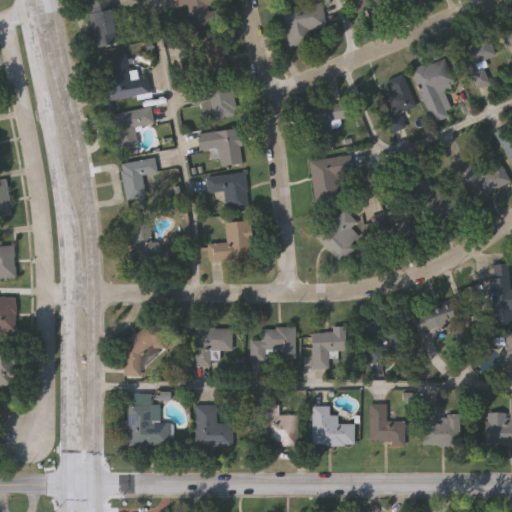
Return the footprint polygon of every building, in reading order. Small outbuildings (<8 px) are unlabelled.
[(94,47),(89,1),(97,0),(113,0),(117,44),(94,47)] [(182,29),(180,17),(188,16),(186,7),(173,9),(171,0),(207,0),(211,24),(182,29)] [(386,0),(358,12),(353,0),(386,0)] [(326,26),(309,28),(311,44),(287,47),(281,9),(322,3),(326,26)] [(511,51),(510,52),(501,31),(511,26),(511,51)] [(180,61),(190,60),(187,38),(218,34),(224,75),(183,81),(180,61)] [(490,83),(475,89),(459,48),(488,36),(495,56),(482,61),(490,83)] [(150,94),(106,101),(100,58),(127,54),(130,79),(147,77),(150,94)] [(432,124),(412,70),(445,58),(455,86),(438,92),(448,118),(432,124)] [(381,95),(391,91),(387,80),(403,74),(415,106),(398,113),(403,124),(393,128),(381,95)] [(192,106),(189,89),(230,81),(236,115),(204,121),(201,105),(192,106)] [(333,137),(312,140),(308,108),(342,103),(345,119),(339,120),(339,126),(331,127),(333,137)] [(154,124),(134,127),(138,150),(115,153),(110,114),(151,108),(154,124)] [(511,164),(494,131),(511,122),(511,123),(511,164)] [(220,166),(218,149),(198,150),(196,133),(239,129),(242,164),(220,166)] [(339,176),(341,193),(313,196),(309,160),(350,155),(353,174),(339,176)] [(460,176),(497,157),(510,182),(473,201),(460,176)] [(147,197),(125,200),(120,162),(155,158),(157,173),(144,175),(147,197)] [(207,192),(206,177),(245,173),(248,210),(226,212),(224,191),(207,192)] [(0,216),(0,180),(7,180),(10,216),(0,216)] [(409,210),(438,196),(450,219),(420,234),(409,210)] [(340,261),(316,237),(344,210),(367,234),(340,261)] [(249,222),(249,259),(208,259),(207,243),(225,243),(225,222),(249,222)] [(130,224),(152,224),(152,265),(130,265),(130,224)] [(0,243),(13,243),(14,278),(0,278),(0,243)] [(511,325),(490,325),(489,263),(511,263),(511,325)] [(16,331),(0,331),(0,296),(16,296),(16,331)] [(420,334),(418,311),(453,307),(455,330),(420,334)] [(405,361),(362,365),(358,325),(401,321),(405,361)] [(294,327),(295,359),(251,359),(250,340),(262,340),(262,327),(294,327)] [(125,375),(125,328),(162,328),(162,341),(151,341),(151,353),(141,352),(141,375),(125,375)] [(195,365),(195,328),(231,328),(231,365),(195,365)] [(330,368),(311,369),(311,330),(345,329),(346,352),(330,352),(330,368)] [(502,332),(511,332),(511,380),(503,380),(502,332)] [(0,355),(13,355),(13,387),(0,386),(0,355)] [(511,400),(511,446),(473,445),(474,423),(487,423),(487,413),(511,413),(511,400)] [(405,421),(405,445),(368,445),(369,403),(387,403),(387,421),(405,421)] [(128,446),(128,404),(150,404),(150,422),(169,423),(169,446),(128,446)] [(426,405),(440,404),(440,416),(461,416),(461,446),(426,447),(426,405)] [(232,447),(195,447),(195,405),(216,405),(216,424),(232,424),(232,447)] [(278,405),(278,415),(297,415),(297,446),(263,446),(264,405),(278,405)] [(339,424),(355,424),(355,447),(314,446),(314,406),(329,406),(329,416),(339,416),(339,424)]
